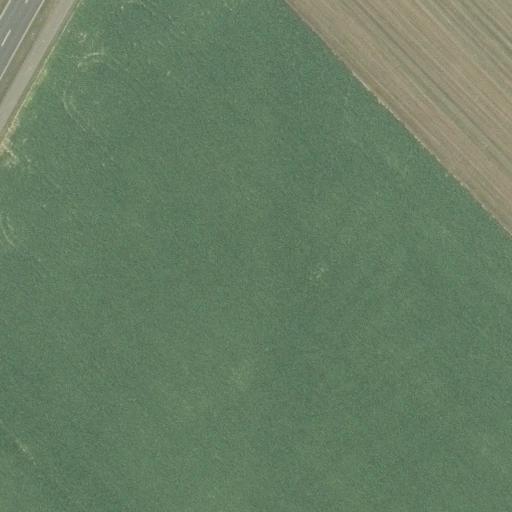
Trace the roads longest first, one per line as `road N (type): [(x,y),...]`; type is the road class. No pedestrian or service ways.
road 1 (track): [(0,185),(104,0)]
road 2 (secondary): [(0,115),(64,0)]
